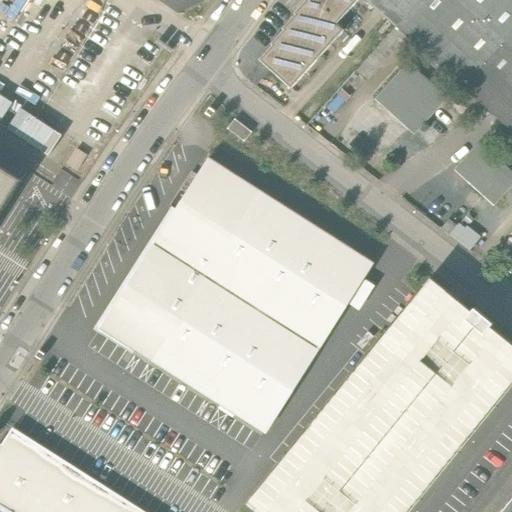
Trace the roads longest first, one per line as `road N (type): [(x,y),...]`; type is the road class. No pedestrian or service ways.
road 1 (residential): [(511,308),(200,70)]
road 2 (unclassified): [(200,70),(0,372)]
